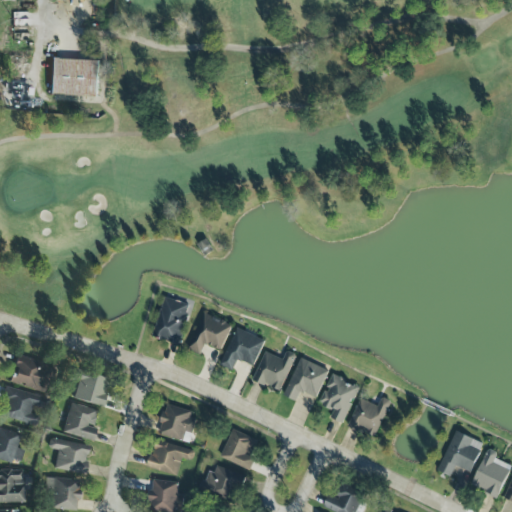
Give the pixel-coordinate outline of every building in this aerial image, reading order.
[(50,95),(98,97),(100,61),(51,59),(50,95)] [(179,344),(190,304),(164,297),(153,337),(179,344)] [(220,351),(232,326),(205,313),(188,349),(201,355),(206,344),(220,351)] [(253,367),(264,340),(236,328),(220,366),(233,371),(237,360),(253,367)] [(283,359),(265,352),(253,380),(269,387),(268,388),(280,393),(296,355),(286,351),(283,359)] [(10,386),(41,390),(45,362),(14,358),(10,386)] [(283,396),(296,401),(301,392),(316,399),(328,370),(301,358),(283,396)] [(71,399),(101,408),(109,380),(79,371),(71,399)] [(343,424),(359,387),(332,375),(326,389),(325,389),(319,404),(334,411),(330,418),(343,424)] [(0,409),(0,416),(35,426),(38,416),(31,414),(33,406),(42,409),(45,399),(6,388),(0,409)] [(348,427),(375,439),(391,401),(382,397),(378,406),(360,398),(348,427)] [(63,435),(93,441),(95,429),(92,429),(96,410),(69,405),(63,435)] [(158,436),(191,442),(197,411),(164,405),(158,436)] [(0,460),(10,463),(11,459),(20,462),(23,450),(15,448),(19,434),(0,428),(0,460)] [(258,440),(232,429),(220,457),(249,470),(254,459),(250,457),(258,440)] [(438,471),(451,477),(456,467),(471,473),(484,443),(455,431),(438,471)] [(82,475),(89,447),(49,438),(47,448),(57,450),(53,469),(82,475)] [(193,450),(155,440),(147,467),(177,476),(183,458),(190,460),(193,450)] [(498,497),(511,465),(495,459),(498,453),(487,449),(472,486),(498,497)] [(203,487),(233,500),(243,476),(213,463),(203,487)] [(0,503),(24,503),(23,470),(0,470),(0,503)] [(49,509),(75,511),(78,481),(46,478),(44,494),(51,494),(49,509)] [(176,493),(178,483),(153,479),(149,509),(167,511),(180,511),(183,494),(176,493)] [(334,497),(329,494),(323,507),(334,511),(355,511),(365,493),(341,481),(334,497)]
